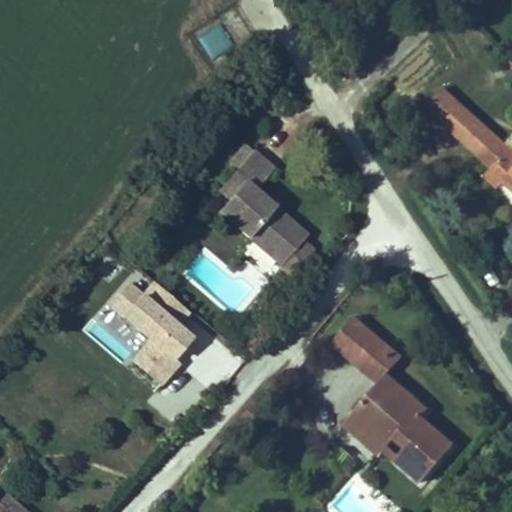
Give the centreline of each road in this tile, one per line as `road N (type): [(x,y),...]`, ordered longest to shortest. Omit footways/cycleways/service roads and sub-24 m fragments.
road 1 (unclassified): [(417,216),(163,511)]
road 2 (unclassified): [(306,41),(417,216)]
road 3 (unclassified): [(417,216),(511,365)]
